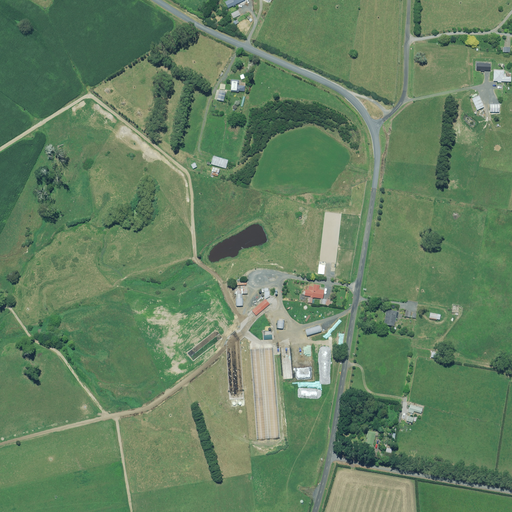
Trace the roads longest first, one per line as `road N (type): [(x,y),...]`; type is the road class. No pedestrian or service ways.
road 1 (unclassified): [(372,127),(376,171),(315,511)]
road 2 (unclassified): [(156,0),(344,92),(372,127)]
road 3 (unknown): [(329,460),(511,492)]
road 4 (unclassified): [(372,127),(404,93),(408,0)]
